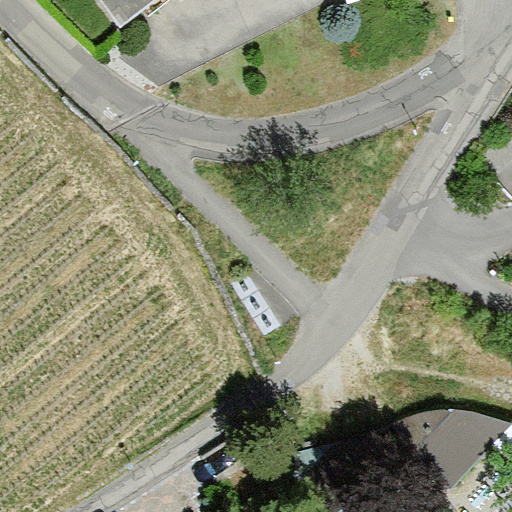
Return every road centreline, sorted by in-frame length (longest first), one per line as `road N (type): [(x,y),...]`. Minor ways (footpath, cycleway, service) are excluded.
road 1 (residential): [(359,319),(23,0)]
road 2 (residential): [(91,511),(326,354),(359,319)]
road 3 (residential): [(511,42),(455,126),(359,319)]
